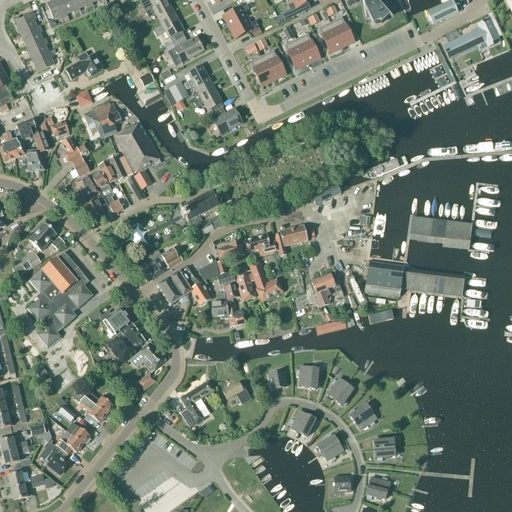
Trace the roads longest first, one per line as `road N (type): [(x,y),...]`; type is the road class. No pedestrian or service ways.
road 1 (residential): [(196,0),(263,114),(425,39)]
road 2 (residential): [(347,511),(358,495),(356,457),(337,425),(306,406),(280,403),(241,442),(203,458)]
road 3 (residential): [(301,217),(213,236),(191,261),(135,295)]
road 4 (residential): [(141,414),(168,382),(174,358),(135,295)]
road 5 (residential): [(209,188),(150,201),(86,238)]
road 6 (residential): [(57,511),(141,414)]
